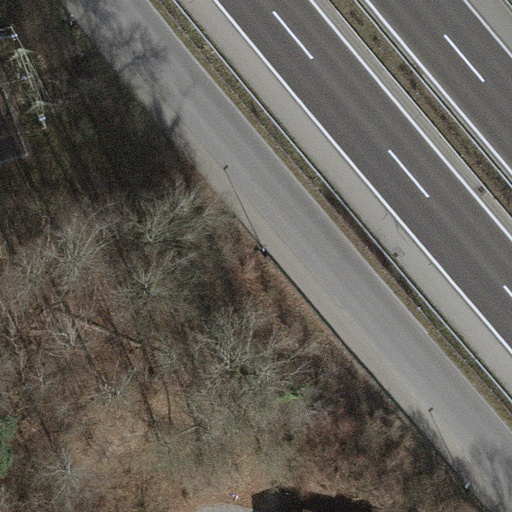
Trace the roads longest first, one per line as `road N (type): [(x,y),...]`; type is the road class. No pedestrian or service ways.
road 1 (unclassified): [(511,469),(112,0)]
road 2 (motorway): [(264,0),(511,295)]
road 3 (motorway): [(511,111),(419,0)]
